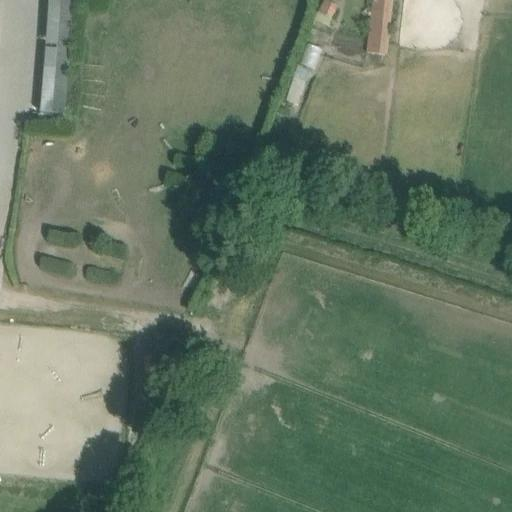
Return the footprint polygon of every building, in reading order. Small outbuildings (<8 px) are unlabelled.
[(69,114),(72,0),(48,0),(44,113),(69,114)] [(371,0),(366,52),(387,54),(392,0),(371,0)] [(318,12),(334,21),(340,11),(324,2),(318,12)] [(308,71),(297,68),(293,81),(304,85),(308,71)] [(264,148),(287,156),(304,109),(298,108),(301,101),(290,97),(284,114),(276,112),(264,148)]
